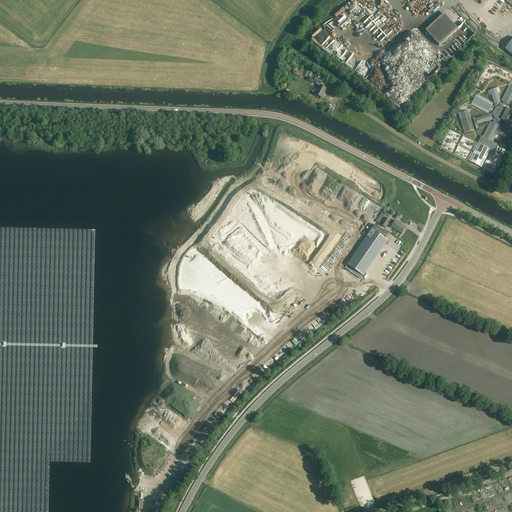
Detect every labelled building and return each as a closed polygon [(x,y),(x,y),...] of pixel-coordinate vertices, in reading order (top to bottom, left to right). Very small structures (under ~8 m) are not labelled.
[(439,46),(457,29),(444,14),(425,31),(439,46)] [(321,99),(326,90),(320,86),(315,96),(321,99)] [(511,108),(508,107),(511,99),(511,88),(503,104),(501,104),(496,89),(490,91),(495,106),(494,106),(493,107),(475,98),(472,103),(490,113),(490,114),(475,119),(475,118),(473,119),(475,126),(492,120),(492,121),(493,122),(484,139),(490,141),(493,135),(499,138),(505,126),(504,125),(506,122),(508,118),(509,118),(510,118),(511,117),(511,116),(511,115),(510,115),(511,111),(511,108)] [(468,111),(458,114),(464,133),(474,130),(468,111)] [(457,126),(460,125),(455,114),(449,116),(452,124),(456,123),(457,126)] [(473,159),(471,163),(478,167),(479,164),(480,163),(485,152),(486,150),(487,149),(490,150),(493,152),(497,145),(490,141),(484,139),(480,136),(477,144),(480,145),(480,146),(479,147),(478,149),(473,159)] [(393,223),(385,217),(386,215),(382,213),(376,222),(386,228),(388,225),(391,227),(401,234),(406,228),(395,220),(393,223)] [(362,277),(388,242),(385,240),(388,236),(375,226),(346,265),(362,277)] [(362,295),(368,290),(365,287),(360,293),(362,295)]
